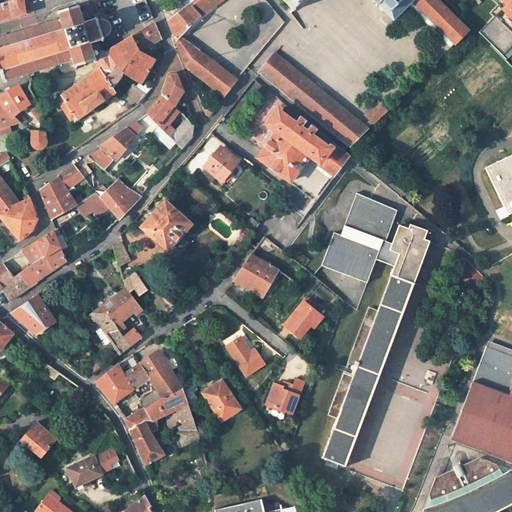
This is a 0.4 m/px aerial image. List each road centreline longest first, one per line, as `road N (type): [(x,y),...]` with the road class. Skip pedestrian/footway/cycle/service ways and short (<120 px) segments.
road 1 (residential): [(205,128),(173,53),(141,109),(32,184),(46,228),(0,259)]
road 2 (residential): [(0,313),(111,234),(205,128)]
road 3 (residential): [(85,384),(211,290)]
road 4 (residential): [(159,511),(115,418),(85,384)]
